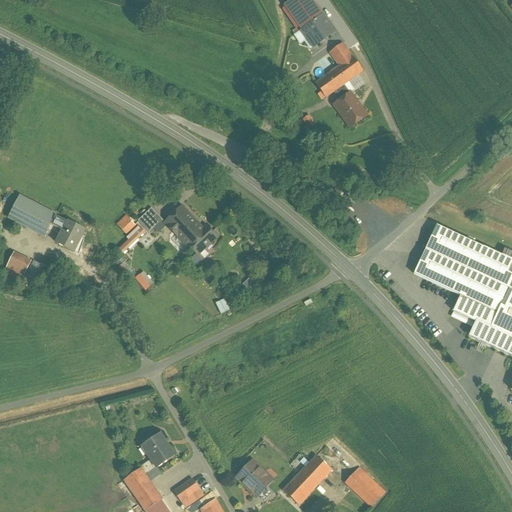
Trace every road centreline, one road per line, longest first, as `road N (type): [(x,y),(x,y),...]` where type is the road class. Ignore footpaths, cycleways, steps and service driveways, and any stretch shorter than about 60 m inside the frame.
road 1 (tertiary): [(348,269),(205,152),(0,35)]
road 2 (unclassified): [(348,269),(150,372),(0,409)]
road 3 (tertiary): [(511,474),(451,383),(348,269)]
road 4 (unclassified): [(511,131),(348,269)]
road 5 (unknown): [(280,0),(278,82),(248,183)]
